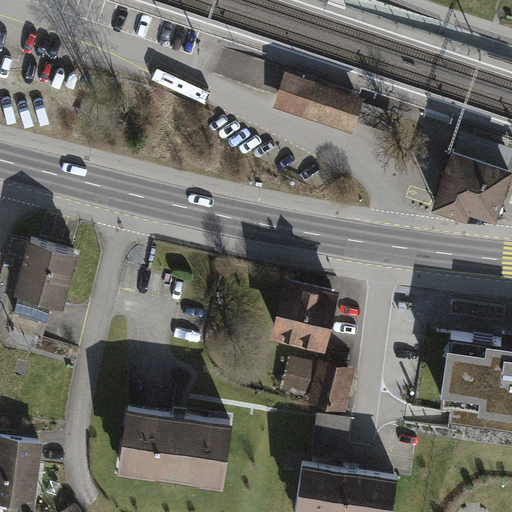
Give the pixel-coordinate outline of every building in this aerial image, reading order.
[(430,20),(370,0),(329,0),(426,32),(430,20)] [(289,70),(281,94),(353,117),(359,97),(361,93),(289,70)] [(397,110),(359,97),(353,117),(391,130),(397,110)] [(511,144),(461,127),(454,148),(470,154),(471,150),(487,155),(486,159),(502,165),(510,167),(511,160),(511,144)] [(470,154),(454,148),(436,202),(466,211),(468,204),(495,213),(499,201),(510,167),(502,165),(486,159),(487,155),(471,150),(470,154)] [(75,251),(35,240),(21,291),(62,301),(75,251)] [(333,291),(280,276),(265,330),(318,345),(333,291)] [(511,338),(453,330),(443,396),(481,402),(481,404),(511,408),(511,338)] [(307,394),(315,362),(285,355),(277,387),(307,394)] [(350,364),(316,357),(315,362),(307,394),(306,399),(340,407),(350,364)] [(232,423),(127,407),(117,470),(223,485),(232,423)] [(346,415),(312,411),(308,451),(341,455),(346,415)] [(0,435),(0,498),(34,503),(42,441),(0,435)] [(384,511),(391,472),(301,458),(293,511),(297,511),(384,511)]
